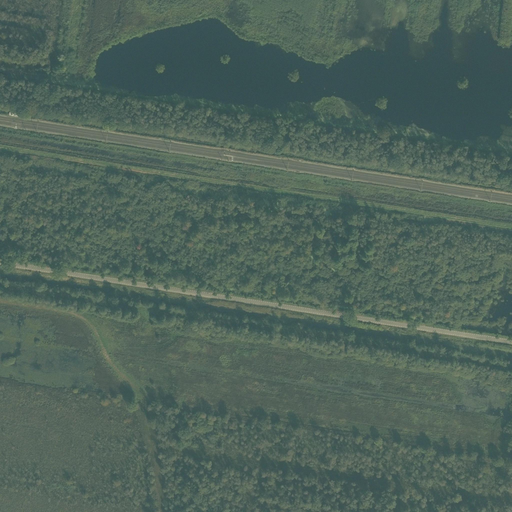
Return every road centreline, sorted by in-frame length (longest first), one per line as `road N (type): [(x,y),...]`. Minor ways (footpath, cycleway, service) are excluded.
road 1 (tertiary): [(511,342),(0,263)]
road 2 (track): [(0,147),(511,225)]
